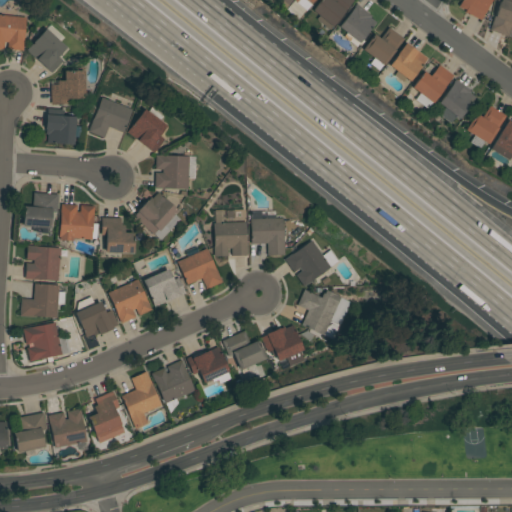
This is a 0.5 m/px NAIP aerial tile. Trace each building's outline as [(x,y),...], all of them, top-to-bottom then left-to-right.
[(314,0),(311,4),(313,5),(303,18),(300,16),(301,15),(300,14),(304,10),(293,1),(286,9),(281,5),(284,1),(282,0),(314,0)] [(353,0),(333,26),(330,30),(316,19),(319,16),(312,11),(320,0),(353,0)] [(465,13),(466,10),(458,7),(461,0),(490,0),(480,20),(465,13)] [(489,30),(499,1),(497,0),(510,0),(510,2),(511,2),(511,24),(508,37),(489,30)] [(358,44),(339,27),(354,8),(353,7),(356,4),(371,16),(370,18),(376,23),(358,44)] [(0,14),(25,18),(23,41),(24,41),(23,51),(7,49),(7,43),(4,43),(3,49),(1,48),(1,50),(0,49),(0,14)] [(362,50),(373,34),(380,39),(388,27),(404,39),(383,66),(362,50)] [(45,29),(66,48),(58,57),(62,61),(51,73),(26,50),(45,29)] [(410,82),(405,79),(403,82),(394,76),(397,72),(389,66),(396,56),(405,43),(415,51),(416,50),(427,59),(410,82)] [(453,76),(432,104),(430,102),(425,108),(414,100),(419,93),(411,88),(423,71),(430,76),(439,65),(453,76)] [(85,99),(68,99),(68,104),(51,105),(50,85),(57,85),(57,81),(64,81),(64,71),(84,71),(85,99)] [(439,115),(445,108),(439,103),(454,82),(453,82),(455,80),(471,91),(469,93),(475,97),(459,119),(456,117),(451,124),(439,115)] [(132,110),(123,133),(108,127),(103,138),(87,132),(92,120),(93,120),(101,97),(132,110)] [(505,116),(488,145),(484,142),(480,148),(470,142),(474,136),(465,130),(475,114),(482,118),(489,106),(505,116)] [(153,153),(126,132),(144,109),(147,112),(151,107),(163,116),(159,121),(166,126),(159,136),(164,140),(153,153)] [(47,143),(47,135),(45,134),(46,129),(44,129),(46,109),(63,110),(63,116),(75,117),(73,145),(47,143)] [(511,157),(492,145),(507,121),(511,123),(511,157)] [(187,190),(164,189),(154,189),(154,173),(162,173),(162,170),(155,170),(155,155),(164,155),(164,156),(188,157),(187,190)] [(57,212),(50,211),(50,228),(22,227),(23,207),(30,207),(31,193),(58,195),(57,212)] [(160,241),(153,234),(153,235),(133,217),(151,198),(152,199),(157,193),(177,211),(174,214),(180,220),(160,241)] [(76,205),(76,212),(79,212),(80,205),(94,206),(93,216),(91,240),(58,237),(60,204),(76,205)] [(231,256),(231,249),(227,249),(227,256),(213,257),(213,249),(212,215),(221,214),(221,223),(245,222),(246,245),(247,245),(247,256),(231,256)] [(120,219),(120,226),(124,226),(124,233),(133,233),(132,253),(105,252),(105,236),(100,235),(101,218),(120,219)] [(282,218),(283,241),(284,241),(284,255),(267,256),(266,244),(250,244),(249,219),(282,218)] [(322,256),(330,250),(338,261),(311,281),(311,282),(304,287),(295,276),(301,271),(299,269),(293,273),(284,260),(290,255),(311,240),(322,256)] [(33,264),(33,260),(25,260),(26,246),(35,246),(35,247),(60,249),(57,282),(24,279),(25,263),(33,264)] [(215,269),(216,269),(222,283),(206,290),(201,279),(186,285),(176,262),(206,249),(215,269)] [(167,269),(172,280),(178,278),(185,294),(154,308),(142,281),(167,269)] [(120,287),(118,282),(133,275),(135,280),(137,280),(147,302),(151,310),(138,316),(135,309),(132,310),(135,317),(121,324),(107,293),(120,287)] [(34,284),(59,286),(58,292),(64,292),(63,305),(57,304),(56,319),(34,317),(34,318),(19,317),(21,299),(32,300),(34,284)] [(304,290),(316,295),(315,296),(321,298),(323,294),(324,294),(326,290),(341,297),(324,336),(301,325),(308,311),(296,306),(304,290)] [(99,302),(104,313),(111,310),(117,325),(112,328),(113,329),(99,335),(99,334),(94,336),(93,334),(85,338),(74,314),(99,302)] [(55,322),(55,324),(56,324),(58,332),(56,332),(57,336),(65,335),(69,354),(29,362),(26,348),(28,348),(27,344),(25,345),(22,329),(55,322)] [(277,362),(272,350),(267,352),(260,338),(284,327),(285,329),(292,325),(303,350),(277,362)] [(244,331),(250,344),(258,340),(266,359),(240,371),(239,369),(234,371),(221,341),(244,331)] [(185,359),(192,355),(193,356),(204,351),(204,353),(218,347),(228,372),(203,383),(198,373),(192,375),(185,359)] [(176,399),(178,403),(167,409),(165,404),(164,404),(150,374),(163,368),(166,374),(169,373),(166,367),(181,360),(185,369),(184,369),(194,391),(176,399)] [(160,406),(143,414),(147,424),(134,429),(120,396),(135,390),(130,379),(146,372),(160,406)] [(118,407),(113,409),(120,425),(95,436),(87,418),(96,414),(93,407),(97,405),(94,399),(112,391),(118,407)] [(80,409),(86,442),(53,448),(49,423),(48,423),(47,416),(63,412),(64,420),(67,419),(66,412),(80,409)] [(42,413),(46,429),(40,431),(44,447),(17,453),(13,433),(21,432),(18,418),(42,413)]
